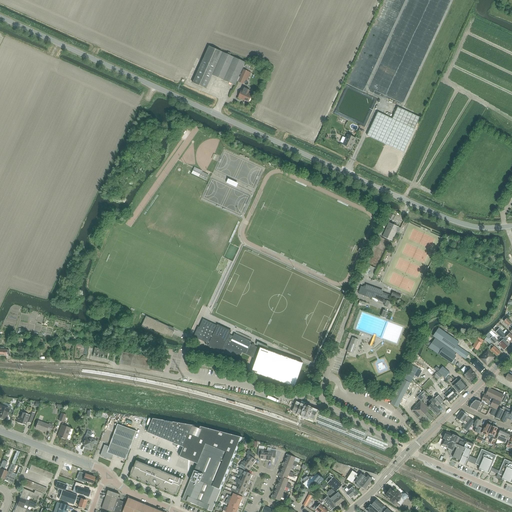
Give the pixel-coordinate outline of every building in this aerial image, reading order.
[(383,36),(388,38),(390,34),(380,29),(379,32),(383,34),(383,36)] [(356,60),(348,80),(366,87),(371,75),(379,57),(382,49),(368,43),(369,41),(384,47),(387,39),(370,32),(358,61),(356,60)] [(234,86),(235,85),(245,62),(229,56),(209,46),(192,83),(206,89),(212,76),(219,79),(234,86)] [(249,72),(243,69),(238,82),(244,85),(249,72)] [(238,98),(248,102),(251,94),(248,93),(249,91),(245,89),(243,88),(241,91),(238,98)] [(367,136),(404,153),(420,118),(398,107),(392,119),(378,112),(367,136)] [(349,147),(351,148),(355,138),(347,135),(343,144),(345,145),(345,146),(348,148),(349,147)] [(228,180),(239,184),(241,180),(230,175),(228,180)] [(389,223),(383,237),(392,241),(399,227),(396,226),(397,225),(392,223),(392,224),(389,223)] [(368,286),(368,287),(364,286),(364,287),(361,286),(359,292),(358,294),(372,299),(372,297),(375,299),(376,296),(388,300),(390,295),(380,292),(381,290),(368,286)] [(391,297),(399,300),(401,296),(393,292),(391,297)] [(375,299),(385,304),(384,306),(390,309),(393,304),(387,301),(386,301),(377,296),(375,299)] [(171,337),(173,334),(174,331),(169,329),(170,327),(146,316),(141,327),(157,334),(158,332),(165,336),(166,335),(171,337)] [(200,327),(199,327),(195,337),(207,343),(206,345),(221,352),(222,349),(231,354),(232,352),(237,355),(238,353),(241,355),(242,353),(256,359),(252,372),(266,377),(265,380),(279,386),(281,382),(295,387),(303,363),(260,348),(260,349),(254,346),(255,345),(253,344),(252,345),(251,344),(252,342),(234,334),(234,336),(230,334),(231,331),(218,325),(218,326),(204,320),(200,327)] [(463,357),(466,352),(457,345),(459,342),(439,328),(433,336),(463,357)] [(497,331),(495,332),(500,337),(502,339),(502,338),(506,342),(507,340),(508,339),(511,343),(511,341),(511,335),(506,330),(503,333),(499,329),(497,331)] [(490,344),(492,342),(494,344),(498,341),(493,336),(490,340),(487,337),(485,340),(490,344)] [(500,337),(498,340),(500,342),(498,344),(504,350),(509,345),(506,342),(502,338),(502,339),(500,337)] [(358,340),(352,338),(348,351),(353,353),(358,340)] [(456,357),(455,356),(457,353),(435,338),(429,347),(452,363),(454,360),(456,357)] [(473,347),(478,350),(482,344),(477,341),(473,347)] [(489,347),(491,350),(497,356),(500,352),(495,346),(494,347),(492,344),(489,347)] [(7,355),(9,355),(9,350),(4,350),(4,347),(0,347),(0,350),(0,349),(0,355),(6,356),(7,355)] [(107,359),(109,350),(95,347),(93,356),(94,356),(94,352),(108,355),(107,359)] [(487,366),(495,357),(488,350),(480,359),(487,366)] [(122,351),(119,363),(148,369),(151,357),(122,351)] [(485,368),(479,362),(477,360),(472,365),(474,367),(480,373),(485,368)] [(151,370),(163,372),(164,365),(152,363),(151,370)] [(418,378),(421,371),(412,366),(411,365),(403,379),(411,383),(414,376),(418,378)] [(445,378),(450,373),(443,366),(438,372),(442,375),(445,378)] [(465,366),(461,370),(464,372),(463,373),(464,374),(470,381),(476,375),(473,372),(473,371),(471,369),(469,370),(468,368),(467,369),(465,366)] [(403,379),(390,404),(398,408),(411,383),(403,379)] [(457,379),(454,381),(463,390),(467,386),(461,379),(459,381),(457,379)] [(452,383),(454,386),(453,386),(459,393),(463,390),(454,381),(452,383)] [(449,403),(458,394),(452,388),(444,396),(446,398),(445,399),(449,403)] [(484,394),(482,400),(486,402),(485,403),(487,404),(487,405),(497,410),(504,395),(489,388),(486,395),(484,394)] [(441,405),(445,402),(439,396),(437,397),(436,399),(441,405)] [(432,399),(429,403),(431,404),(428,407),(437,415),(441,410),(434,404),(436,402),(432,399)] [(480,413),(484,404),(482,403),(482,402),(476,400),(473,402),(472,403),(471,403),(470,405),(469,405),(469,408),(477,412),(477,411),(480,413)] [(422,417),(429,423),(435,417),(428,411),(429,410),(421,401),(414,408),(415,409),(412,411),(420,419),(422,417)] [(307,417),(307,416),(314,419),(317,412),(312,410),(312,409),(305,407),(301,405),(301,406),(296,404),(294,410),(298,412),(298,413),(302,414),(302,415),(307,417)] [(0,418),(5,420),(10,409),(0,405),(0,418)] [(495,417),(500,420),(506,408),(503,407),(502,409),(501,409),(500,408),(495,417)] [(501,420),(506,422),(507,419),(511,421),(511,408),(511,410),(506,408),(501,420)] [(26,426),(27,422),(31,424),(35,414),(31,412),(30,416),(20,412),(19,415),(20,416),(19,419),(17,419),(16,422),(26,426)] [(462,412),(458,418),(463,422),(465,419),(468,421),(463,428),(468,431),(475,421),(462,412)] [(153,419),(147,432),(183,447),(192,427),(153,418),(153,419)] [(479,434),(482,428),(479,427),(482,421),(477,419),(473,426),(475,427),(474,431),(479,434)] [(46,431),(50,432),(53,425),(49,424),(48,426),(38,422),(35,428),(46,432),(46,431)] [(136,431),(118,424),(109,447),(104,445),(100,456),(112,460),(114,455),(126,460),(136,431)] [(485,435),(485,436),(487,437),(492,426),(487,424),(485,427),(484,427),(481,433),(485,435)] [(66,440),(71,429),(62,425),(58,437),(61,438),(61,439),(62,439),(63,438),(66,440)] [(497,428),(492,426),(487,438),(490,439),(491,436),(493,437),(497,428)] [(242,438),(192,427),(183,447),(179,457),(197,464),(182,500),(212,511),(242,438)] [(498,435),(497,438),(496,439),(496,440),(497,439),(506,443),(505,444),(506,444),(506,443),(507,439),(508,440),(510,434),(500,430),(498,435)] [(95,440),(89,438),(90,435),(91,435),(92,432),(87,431),(82,444),(85,445),(84,448),(91,450),(95,440)] [(441,445),(447,447),(447,448),(450,449),(449,451),(451,456),(453,457),(456,459),(456,460),(465,464),(467,460),(468,458),(469,455),(474,444),(459,438),(460,438),(456,436),(457,436),(453,434),(453,435),(446,432),(444,437),(443,439),(444,439),(441,445)] [(260,459),(266,460),(268,451),(264,450),(259,449),(257,456),(261,456),(260,459)] [(484,471),(489,473),(490,470),(491,468),(496,456),(482,449),(477,459),(469,455),(468,458),(467,460),(480,466),(478,470),(481,471),(481,470),(484,471)] [(248,457),(246,459),(253,465),(257,460),(254,458),(256,456),(249,450),(247,453),(248,454),(247,456),(248,457)] [(271,452),(268,451),(266,460),(272,461),(273,458),(275,458),(276,451),(271,450),(271,452)] [(288,454),(285,460),(297,465),(298,463),(294,461),(296,458),(288,454)] [(249,470),(253,465),(246,459),(244,462),(243,462),(240,466),(245,470),(247,468),(249,470)] [(511,462),(505,459),(499,471),(491,468),(490,470),(503,476),(501,480),(504,482),(504,480),(511,483),(511,482),(511,462)] [(285,460),(283,465),(291,468),(293,465),(296,467),(297,465),(285,460)] [(164,491),(165,491),(169,492),(169,493),(170,493),(170,494),(171,494),(172,494),(173,494),(174,494),(176,495),(182,480),(136,461),(130,476),(132,477),(132,478),(133,478),(134,479),(135,479),(136,479),(137,479),(141,481),(142,481),(142,482),(143,482),(144,483),(145,483),(146,483),(160,488),(160,489),(161,489),(161,490),(162,490),(163,491),(164,491)] [(11,464),(7,473),(5,480),(13,483),(16,477),(12,475),(16,466),(14,465),(11,464)] [(283,465),(281,470),(293,475),(294,473),(290,471),(291,468),(283,465)] [(243,473),(241,476),(250,480),(252,474),(240,469),(239,472),(243,473)] [(279,476),(280,476),(287,479),(288,476),(292,477),(293,475),(281,470),(279,476)] [(352,471),(348,479),(348,480),(352,483),(357,474),(352,471)] [(354,481),(358,484),(357,485),(355,486),(357,488),(358,487),(360,489),(362,487),(363,487),(365,489),(372,480),(367,476),(366,477),(364,475),(363,474),(362,474),(361,474),(360,473),(354,481)] [(84,481),(92,484),(95,477),(85,474),(84,476),(82,476),(83,475),(79,474),(76,482),(83,484),(84,481)] [(314,476),(310,477),(309,477),(308,477),(307,479),(308,480),(304,483),(302,484),(303,484),(307,488),(308,489),(311,484),(313,485),(315,481),(319,485),(324,479),(319,475),(318,476),(317,475),(316,474),(314,476)] [(248,485),(250,480),(241,476),(240,479),(237,478),(236,480),(248,485)] [(280,476),(278,481),(290,486),(291,484),(287,483),(288,480),(287,479),(280,476)] [(327,484),(336,491),(341,486),(341,484),(333,477),(333,478),(328,483),(327,484)] [(239,484),(237,487),(246,490),(248,485),(236,480),(235,482),(239,484)] [(57,481),(55,487),(65,490),(67,485),(57,481)] [(278,481),(276,487),(284,490),(285,487),(289,488),(290,486),(278,481)] [(76,482),(75,486),(79,487),(77,493),(88,497),(90,490),(83,488),(84,485),(76,482)] [(243,496),(246,490),(237,487),(233,486),(232,489),(231,491),(243,496)] [(355,496),(358,494),(352,487),(350,489),(349,488),(348,489),(347,487),(346,487),(346,486),(343,489),(346,492),(345,492),(350,498),(354,495),(355,496)] [(284,490),(276,487),(274,492),(286,497),(286,495),(283,493),(284,490)] [(23,489),(20,497),(26,500),(28,496),(37,500),(39,496),(41,497),(43,494),(42,493),(39,492),(36,491),(35,490),(34,493),(23,489)] [(336,506),(344,500),(339,492),(336,494),(335,491),(332,489),(327,493),(329,495),(330,495),(332,497),(331,498),(336,506)] [(394,504),(396,504),(397,504),(401,507),(408,495),(404,493),(402,496),(402,495),(399,493),(396,493),(390,489),(385,495),(391,500),(392,502),(394,504)] [(110,511),(162,511),(128,498),(127,503),(120,500),(120,498),(118,498),(119,494),(108,490),(102,508),(106,510),(110,511)] [(62,491),(59,499),(74,505),(77,496),(62,491)] [(286,497),(274,492),(271,498),(280,501),(281,497),(285,499),(286,497)] [(232,497),(228,495),(228,497),(240,503),(243,497),(233,493),(232,497)] [(309,494),(303,505),(306,506),(312,496),(309,494)] [(335,507),(328,497),(327,497),(326,496),(322,499),(323,502),(325,503),(330,510),(335,507)] [(36,504),(26,500),(20,497),(16,506),(23,508),(26,510),(28,506),(34,508),(36,504)] [(80,501),(78,506),(84,508),(87,500),(77,497),(76,499),(80,501)] [(230,501),(229,504),(238,508),(240,503),(228,497),(227,500),(230,501)] [(379,511),(390,511),(377,500),(376,500),(372,505),(379,511)] [(319,502),(317,504),(319,506),(316,510),(317,511),(326,511),(328,510),(323,505),(322,505),(321,504),(319,502)] [(57,511),(67,511),(69,506),(60,503),(57,511)]
